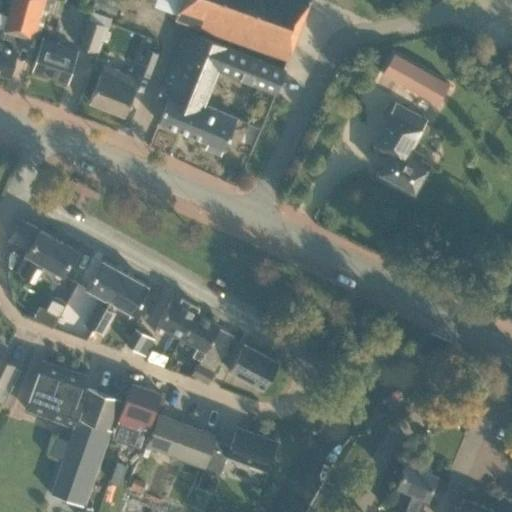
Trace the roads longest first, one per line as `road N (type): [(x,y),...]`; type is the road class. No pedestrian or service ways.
road 1 (residential): [(0,257),(6,302),(26,324),(257,408),(287,405),(304,382)]
road 2 (residential): [(304,382),(296,344),(21,186)]
road 3 (unclassified): [(253,216),(339,44),(435,17),(463,0)]
road 4 (tertiary): [(511,349),(253,216)]
road 5 (tertiary): [(253,216),(33,130)]
road 6 (unclassified): [(358,511),(387,440),(402,427),(439,411),(491,410)]
